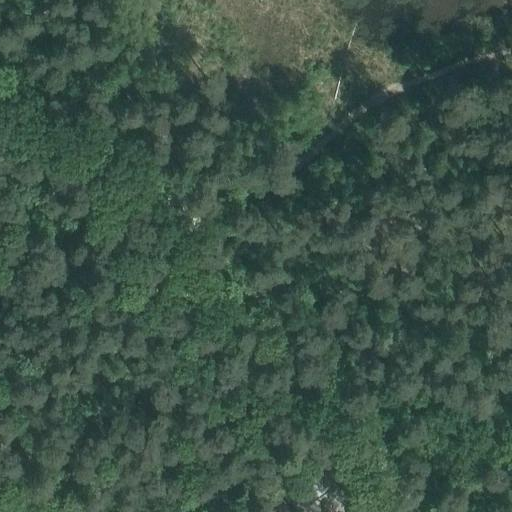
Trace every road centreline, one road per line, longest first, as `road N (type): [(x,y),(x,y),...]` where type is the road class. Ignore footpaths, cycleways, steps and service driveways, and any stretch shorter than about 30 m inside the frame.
road 1 (track): [(187,222),(415,492)]
road 2 (track): [(0,52),(108,130),(187,222)]
